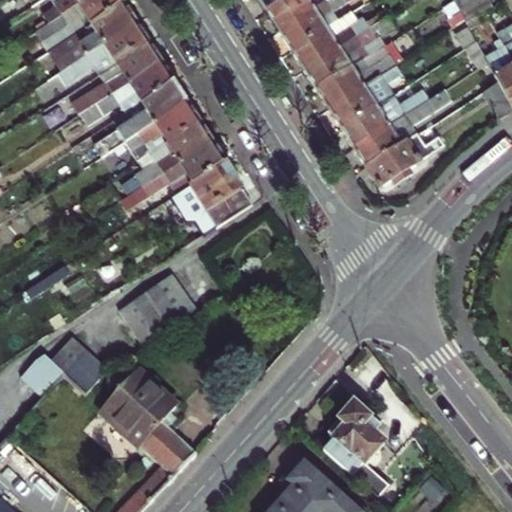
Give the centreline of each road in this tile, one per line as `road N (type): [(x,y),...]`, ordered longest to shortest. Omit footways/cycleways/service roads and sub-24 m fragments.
road 1 (tertiary): [(380,289),(190,0)]
road 2 (tertiary): [(182,511),(380,289)]
road 3 (residential): [(511,457),(380,289)]
road 4 (tertiary): [(380,289),(511,151)]
